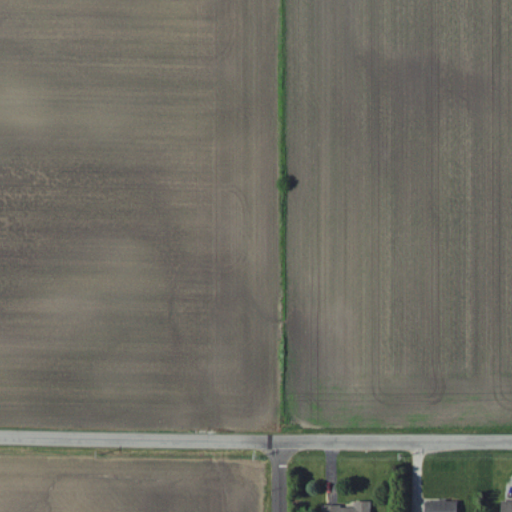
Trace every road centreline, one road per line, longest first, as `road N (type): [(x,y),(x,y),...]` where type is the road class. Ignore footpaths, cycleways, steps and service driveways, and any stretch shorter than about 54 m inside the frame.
road 1 (residential): [(280,443),(0,437)]
road 2 (residential): [(280,443),(511,443)]
